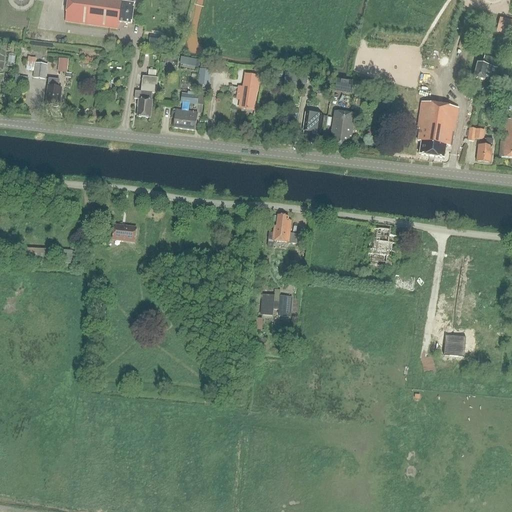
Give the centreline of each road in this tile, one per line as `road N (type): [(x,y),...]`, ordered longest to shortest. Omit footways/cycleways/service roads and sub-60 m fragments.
road 1 (tertiary): [(511,181),(0,121)]
road 2 (unclassified): [(511,237),(0,179)]
